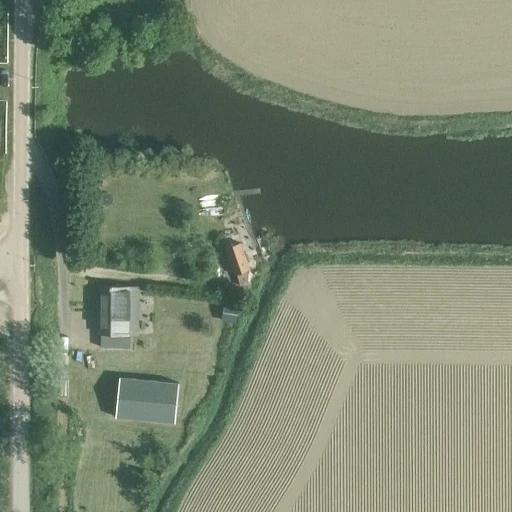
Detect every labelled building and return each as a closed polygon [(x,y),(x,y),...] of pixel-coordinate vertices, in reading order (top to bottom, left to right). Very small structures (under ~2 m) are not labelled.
[(233,276),(247,271),(238,244),(225,249),(233,276)] [(105,286),(105,288),(103,335),(133,336),(135,287),(105,286)] [(221,304),(217,319),(237,323),(241,308),(221,304)] [(224,325),(217,347),(227,351),(235,329),(224,325)] [(117,408),(116,417),(160,421),(175,422),(176,412),(179,383),(164,382),(120,378),(119,389),(117,408)]
